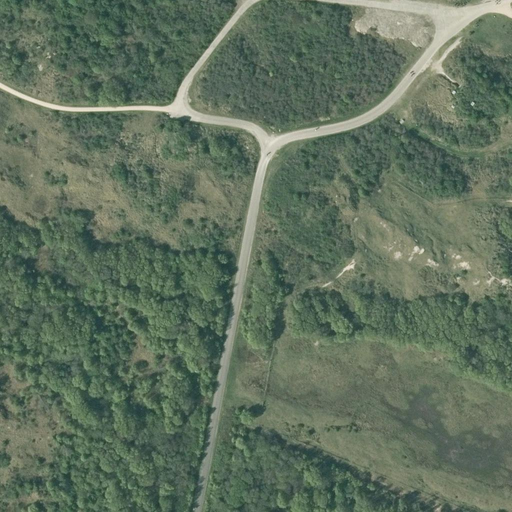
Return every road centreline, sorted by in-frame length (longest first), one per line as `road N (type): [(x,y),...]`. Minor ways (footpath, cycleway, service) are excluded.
road 1 (unclassified): [(196,511),(269,148)]
road 2 (unclassified): [(269,148),(249,126),(176,108),(192,71),(251,0)]
road 3 (unclassified): [(269,148),(392,101),(453,18)]
road 4 (unclassified): [(332,0),(453,18)]
